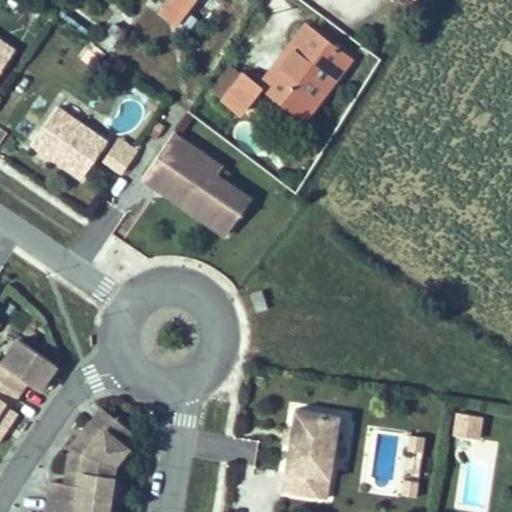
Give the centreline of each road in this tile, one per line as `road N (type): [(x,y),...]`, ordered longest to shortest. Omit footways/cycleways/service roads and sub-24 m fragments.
road 1 (residential): [(190,389),(213,372),(224,347),(222,319),(208,296),(183,282),(156,281),(126,303)]
road 2 (residential): [(118,364),(76,391),(0,500)]
road 3 (residential): [(0,217),(126,303)]
road 4 (residential): [(169,511),(190,389)]
